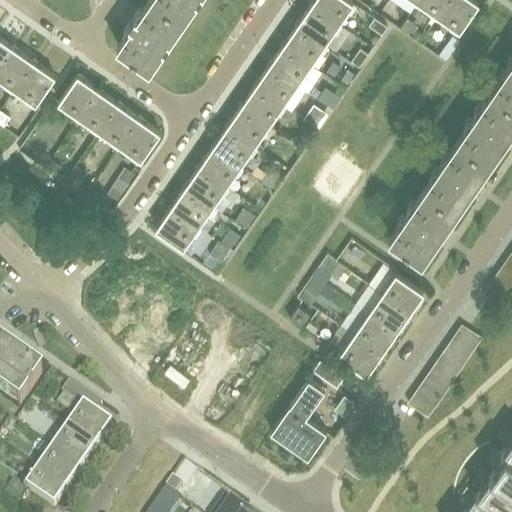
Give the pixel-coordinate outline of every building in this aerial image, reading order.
[(163,45),(182,18),(157,0),(148,0),(138,15),(135,13),(129,22),(132,24),(163,45)] [(157,0),(182,18),(194,0),(157,0)] [(313,0),(311,3),(339,22),(353,2),(350,0),(313,0)] [(436,18),(439,14),(448,0),(418,0),(430,9),(428,12),(436,18)] [(459,29),(467,18),(478,1),(476,0),(448,0),(439,14),(459,29)] [(325,42),(339,22),(311,3),(297,23),(325,42)] [(369,25),(381,33),(387,25),(374,17),(369,25)] [(325,42),(297,23),(283,43),(311,62),(325,42)] [(149,66),(163,45),(132,24),(118,44),(131,53),(131,54),(136,58),(137,57),(149,66)] [(425,34),(416,28),(412,34),(421,40),(425,34)] [(0,65),(14,45),(0,35),(0,65)] [(311,62),(283,43),(269,64),(297,83),(311,62)] [(0,75),(15,86),(35,59),(14,45),(0,65),(0,75)] [(359,65),(368,52),(361,47),(351,60),(359,65)] [(36,101),(55,74),(35,59),(15,86),(36,101)] [(511,104),(511,59),(491,90),(511,104)] [(282,103),(297,83),(269,64),(255,84),(282,103)] [(355,71),(348,66),(341,77),(348,81),(355,71)] [(79,114),(98,87),(78,73),(59,100),(79,114)] [(295,111),(282,103),(255,84),(241,104),(268,123),(277,111),(289,120),(295,111)] [(336,93),(326,86),(323,91),(319,97),(328,103),(336,93)] [(100,128),(119,101),(98,87),(79,114),(100,128)] [(489,160),(511,127),(511,104),(491,90),(457,138),(489,160)] [(120,143),(139,115),(119,101),(100,128),(120,143)] [(321,108),(314,103),(303,118),(310,123),(316,127),(326,111),(321,108)] [(254,143),(268,123),(241,104),(227,124),(254,143)] [(0,108),(0,122),(4,125),(11,116),(0,108)] [(139,115),(120,143),(141,157),(160,129),(139,115)] [(240,164),(254,143),(227,124),(213,145),(240,164)] [(456,209),(489,160),(457,138),(424,186),(456,209)] [(240,164),(213,145),(199,165),(226,184),(234,173),(240,164)] [(63,165),(52,159),(47,167),(57,174),(63,165)] [(212,204),(226,184),(199,165),(185,185),(212,204)] [(272,166),(263,179),(274,187),(283,173),(272,166)] [(137,175),(125,167),(107,193),(119,201),(137,175)] [(77,188),(83,180),(71,172),(65,180),(77,188)] [(207,212),(212,204),(185,185),(171,205),(198,224),(207,212)] [(422,257),(456,209),(424,186),(390,235),(404,245),(403,246),(409,250),(410,249),(422,257)] [(198,224),(171,205),(153,230),(181,249),(198,224)] [(244,207),(236,219),(246,226),(255,214),(244,207)] [(230,228),(221,240),(231,247),(240,235),(230,228)] [(219,239),(210,253),(220,259),(221,259),(222,260),(224,258),(231,247),(227,244),(219,239)] [(149,248),(138,263),(171,286),(171,285),(176,278),(181,271),(149,248)] [(329,273),(337,261),(328,255),(320,266),(329,273)] [(171,286),(138,263),(128,278),(160,300),(167,291),(171,286)] [(511,282),(511,267),(505,263),(498,273),(511,282)] [(409,310),(423,290),(395,271),(381,292),(409,310)] [(511,296),(511,293),(511,282),(498,273),(491,282),(511,296)] [(155,308),(160,300),(128,278),(118,292),(150,315),(151,314),(155,308)] [(171,285),(181,292),(186,285),(176,278),(171,285)] [(198,280),(191,290),(198,295),(205,285),(198,280)] [(504,306),(511,296),(491,282),(485,292),(504,306)] [(181,292),(171,285),(171,286),(167,291),(177,298),(181,292)] [(146,321),(150,315),(118,292),(107,308),(139,331),(146,321)] [(367,312),(395,330),(409,310),(381,292),(367,312)] [(223,298),(217,293),(210,303),(216,308),(223,298)] [(216,308),(225,314),(232,304),(223,298),(216,308)] [(232,304),(225,314),(234,320),(241,310),(232,304)] [(289,317),(301,326),(310,312),(298,304),(289,317)] [(151,314),(160,321),(165,314),(155,308),(151,314)] [(353,333),(381,352),(392,334),(395,330),(367,312),(353,333)] [(156,328),(160,321),(151,314),(150,315),(146,321),(156,328)] [(170,315),(152,341),(165,350),(183,324),(170,315)] [(247,329),(256,335),(263,325),(254,319),(247,329)] [(456,333),(475,346),(482,336),(463,323),(456,333)] [(183,324),(165,350),(178,359),(196,333),(183,324)] [(256,335),(265,342),(272,332),(263,325),(256,335)] [(271,346),(278,336),(272,332),(265,342),(271,346)] [(196,333),(178,359),(190,367),(208,341),(196,333)] [(367,372),(381,352),(353,333),(339,354),(367,372)] [(469,356),(475,346),(456,333),(449,342),(469,356)] [(208,341),(190,367),(203,376),(221,350),(208,341)] [(0,342),(0,390),(20,404),(29,391),(30,392),(34,386),(33,385),(42,372),(0,342)] [(462,366),(469,356),(449,342),(442,352),(462,366)] [(289,344),(282,354),(289,359),(296,349),(289,344)] [(296,349),(289,359),(296,363),(303,353),(296,349)] [(221,350),(203,376),(215,385),(233,359),(221,350)] [(455,375),(462,366),(442,352),(436,362),(455,375)] [(233,359),(215,385),(228,394),(246,368),(233,359)] [(337,385),(344,376),(320,359),(314,369),(337,385)] [(448,385),(455,375),(436,362),(429,372),(448,385)] [(246,368),(228,394),(240,403),(258,376),(246,368)] [(442,395),(448,385),(429,372),(422,381),(442,395)] [(258,376),(240,403),(253,411),(271,385),(258,376)] [(310,376),(291,403),(290,403),(271,429),(308,455),(326,429),(307,415),(326,388),(310,376)] [(435,405),(442,395),(422,381),(415,391),(435,405)] [(70,427),(97,445),(111,425),(97,415),(104,405),(70,382),(63,392),(84,407),(70,427)] [(271,385),(253,411),(265,420),(283,394),(271,385)] [(428,415),(435,405),(415,391),(409,401),(428,415)] [(83,466),(97,445),(70,427),(56,447),(83,466)] [(511,434),(501,449),(511,456),(511,434)] [(69,486),(83,466),(56,447),(42,468),(69,486)] [(505,453),(491,471),(511,486),(511,456),(501,449),(501,450),(505,453)] [(55,507),(69,486),(42,468),(27,488),(55,507)] [(511,486),(491,471),(477,490),(506,511),(510,511),(511,510),(511,486)] [(173,477),(166,487),(176,494),(183,484),(173,477)] [(172,511),(182,498),(166,488),(149,511),(172,511)] [(506,511),(477,490),(463,510),(465,511),(506,511)]
